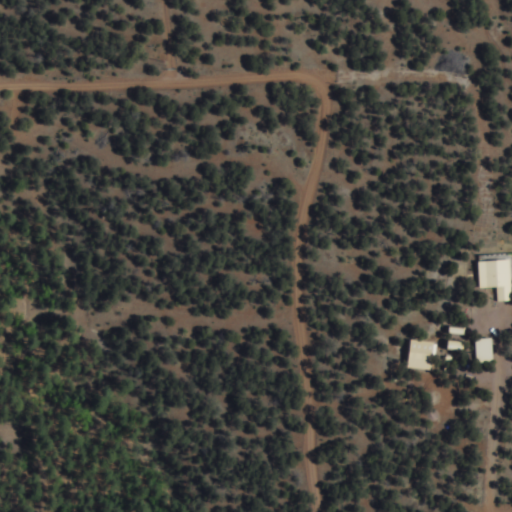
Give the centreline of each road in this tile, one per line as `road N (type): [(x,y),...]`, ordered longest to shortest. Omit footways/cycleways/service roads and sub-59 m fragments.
road 1 (track): [(320,76),(323,107),(296,265),(316,511)]
road 2 (track): [(0,88),(320,76)]
road 3 (track): [(320,76),(448,71),(475,90),(487,241)]
road 4 (track): [(487,511),(503,310)]
